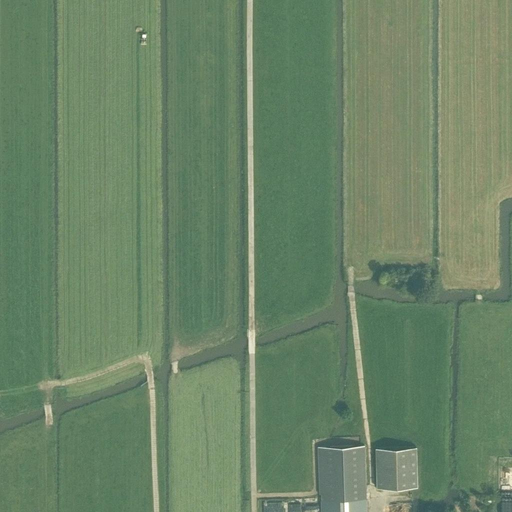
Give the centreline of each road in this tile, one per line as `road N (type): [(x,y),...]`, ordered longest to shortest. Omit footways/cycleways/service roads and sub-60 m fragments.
road 1 (track): [(253,511),(248,0)]
road 2 (track): [(156,511),(145,359),(46,385),(48,432)]
